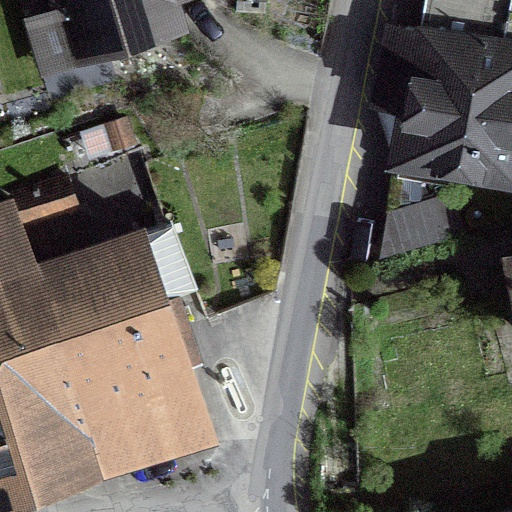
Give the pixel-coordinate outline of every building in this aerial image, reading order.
[(165,28),(159,9),(172,5),(170,0),(58,0),(76,56),(165,28)] [(511,175),(511,0),(440,0),(435,30),(408,26),(401,30),(388,28),(373,101),(409,108),(401,155),(511,175)] [(14,191),(25,224),(67,210),(55,177),(14,191)] [(389,210),(382,252),(462,230),(451,193),(389,210)] [(12,198),(0,202),(0,279),(35,268),(39,266),(12,198)] [(144,228),(39,266),(35,268),(99,468),(213,432),(188,357),(199,353),(189,324),(178,328),(167,295),(196,285),(172,220),(144,228)] [(35,268),(0,279),(0,499),(99,468),(35,268)] [(357,445),(322,446),(324,498),(359,497),(357,445)]
